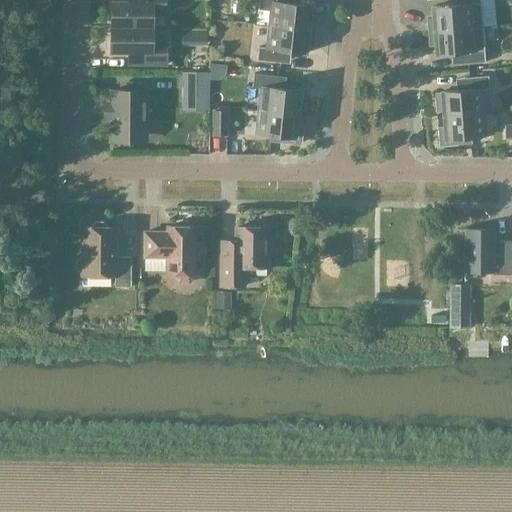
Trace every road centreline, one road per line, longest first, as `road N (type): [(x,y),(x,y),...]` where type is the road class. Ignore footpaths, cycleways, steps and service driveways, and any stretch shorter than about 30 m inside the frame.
road 1 (residential): [(336,172),(70,170),(72,0)]
road 2 (residential): [(370,11),(391,45),(402,173)]
road 3 (residential): [(336,172),(350,46),(370,11)]
